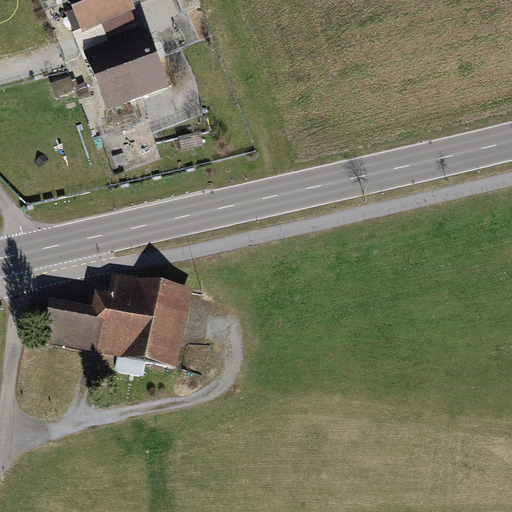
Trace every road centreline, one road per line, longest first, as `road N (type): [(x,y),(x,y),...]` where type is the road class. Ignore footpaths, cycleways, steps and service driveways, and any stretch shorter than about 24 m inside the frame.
road 1 (secondary): [(29,252),(511,141)]
road 2 (track): [(0,441),(210,389),(227,373),(229,338),(216,322),(191,316)]
road 3 (unclassified): [(29,252),(0,427)]
